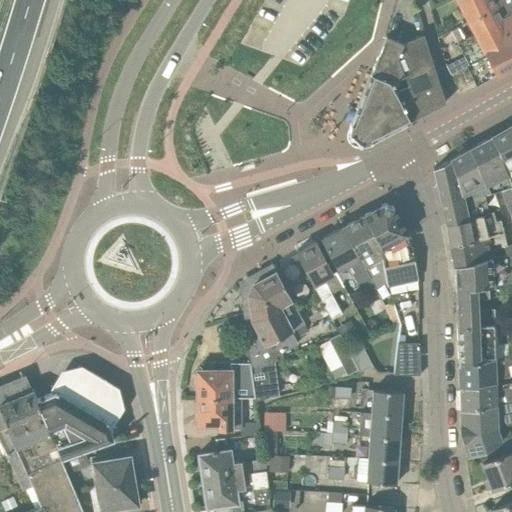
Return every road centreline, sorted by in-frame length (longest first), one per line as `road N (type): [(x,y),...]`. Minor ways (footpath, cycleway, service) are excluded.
road 1 (residential): [(453,511),(428,217),(409,149)]
road 2 (tertiary): [(188,242),(409,149)]
road 3 (secondary): [(172,0),(115,107),(106,209)]
road 4 (secondary): [(146,204),(139,164),(150,103),(208,0)]
road 5 (secondary): [(171,511),(142,321)]
